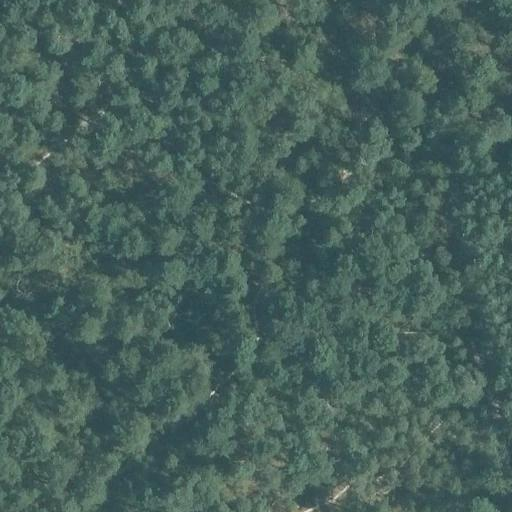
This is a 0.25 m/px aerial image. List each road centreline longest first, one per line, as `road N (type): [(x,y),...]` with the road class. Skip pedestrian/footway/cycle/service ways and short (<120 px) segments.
road 1 (track): [(397,150),(372,105),(282,0)]
road 2 (track): [(484,382),(444,253),(444,202)]
road 3 (track): [(92,0),(108,94),(122,124)]
